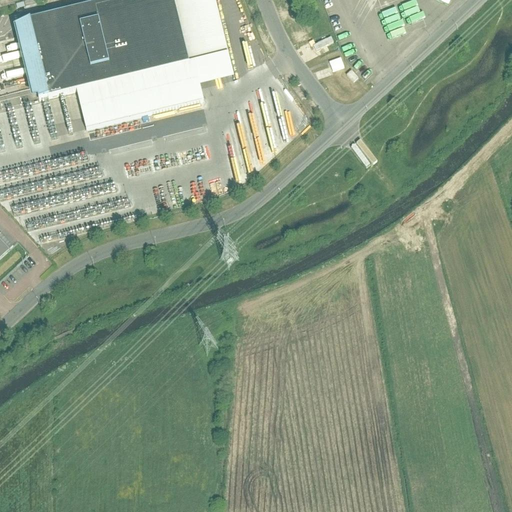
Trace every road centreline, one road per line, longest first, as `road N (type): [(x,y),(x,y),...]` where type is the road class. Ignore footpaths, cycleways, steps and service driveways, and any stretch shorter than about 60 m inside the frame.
road 1 (unclassified): [(0,331),(92,258),(256,204),(342,128)]
road 2 (unclassified): [(342,128),(480,0)]
road 3 (unclassified): [(342,128),(291,59),(264,0)]
